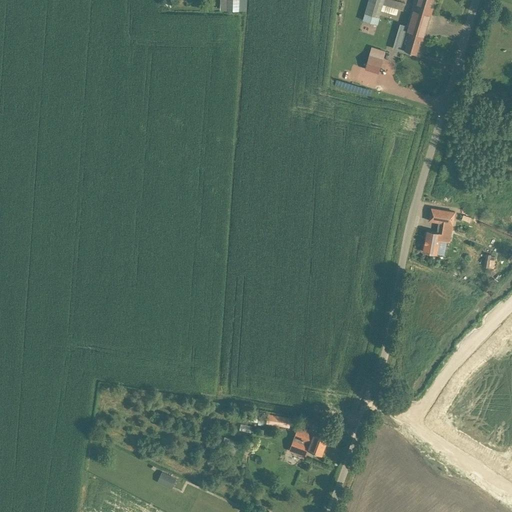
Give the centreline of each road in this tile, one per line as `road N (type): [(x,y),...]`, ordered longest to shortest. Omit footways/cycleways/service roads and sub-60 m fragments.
road 1 (unclassified): [(334,511),(386,361),(417,194),(476,0)]
road 2 (residential): [(511,485),(417,414),(511,304)]
